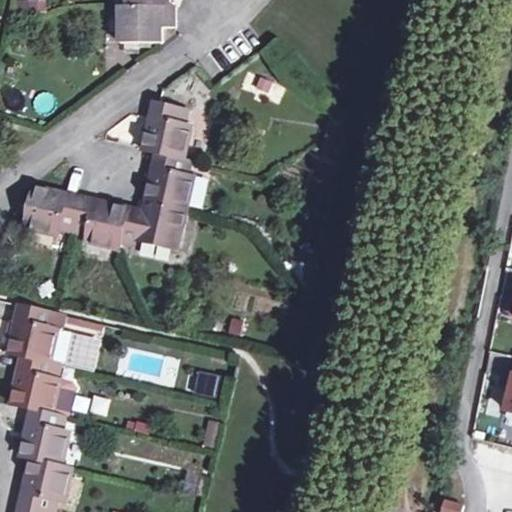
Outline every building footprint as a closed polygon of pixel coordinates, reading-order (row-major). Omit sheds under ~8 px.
[(46,11),(46,0),(19,0),(19,11),(46,11)] [(175,15),(171,16),(171,2),(181,1),(181,0),(125,0),(126,16),(119,16),(119,50),(160,49),(161,39),(175,39),(175,27),(175,15)] [(241,93),(279,104),(284,85),(247,74),(241,93)] [(12,238),(17,239),(49,247),(49,241),(62,244),(75,247),(73,253),(105,261),(106,253),(120,257),(121,250),(168,260),(188,187),(180,186),(182,171),(178,170),(186,137),(180,134),(182,123),(147,113),(142,112),(136,135),(130,159),(144,162),(141,174),(135,200),(129,221),(106,216),(71,206),(23,194),(12,238)] [(16,327),(7,366),(20,369),(52,373),(52,366),(46,365),(53,340),(46,339),(48,325),(18,318),(16,327)] [(52,373),(20,369),(18,380),(11,414),(29,419),(65,424),(69,425),(75,394),(71,390),(52,386),(54,374),(52,373)] [(217,398),(222,376),(198,371),(193,393),(217,398)] [(105,416),(109,400),(93,396),(89,412),(105,416)] [(65,424),(29,419),(26,433),(20,465),(29,467),(62,469),(67,440),(62,439),(65,424)] [(207,420),(202,445),(217,448),(221,423),(207,420)] [(62,469),(29,467),(28,482),(22,509),(33,511),(56,511),(60,498),(65,499),(72,470),(62,469)] [(439,495),(433,511),(455,511),(458,500),(439,495)]
